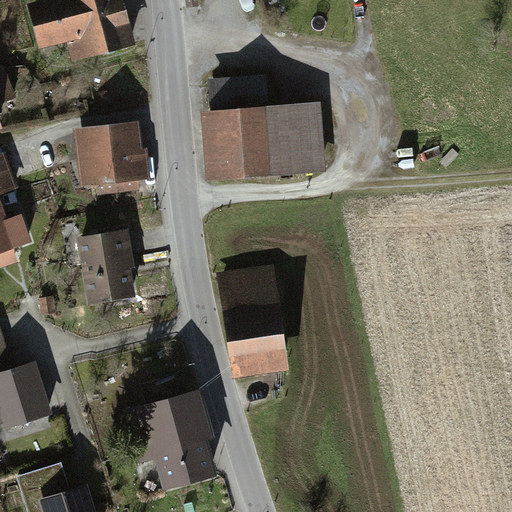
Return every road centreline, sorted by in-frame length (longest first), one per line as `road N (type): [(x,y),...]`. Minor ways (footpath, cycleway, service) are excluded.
road 1 (unclassified): [(166,0),(188,242),(229,438),(257,511)]
road 2 (unknown): [(176,106),(0,138)]
road 3 (track): [(511,169),(346,181)]
